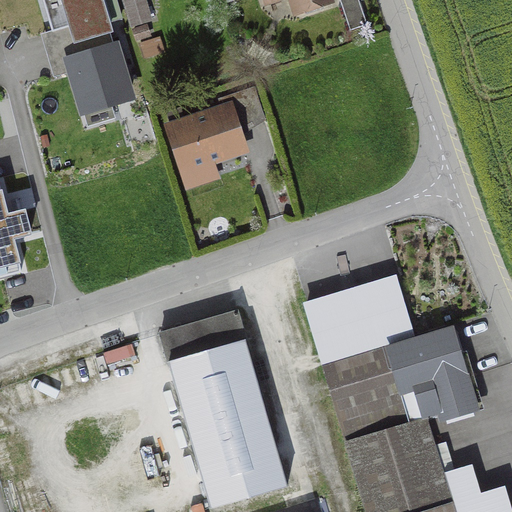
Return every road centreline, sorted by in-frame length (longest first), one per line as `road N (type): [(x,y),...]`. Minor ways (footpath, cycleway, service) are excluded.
road 1 (residential): [(0,340),(452,185)]
road 2 (residential): [(389,0),(452,185)]
road 3 (residential): [(452,185),(511,334)]
